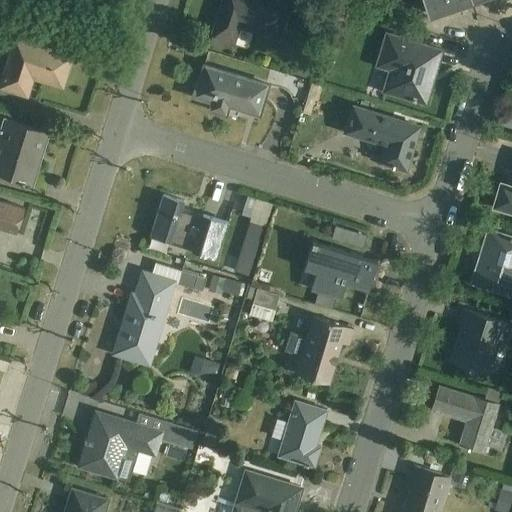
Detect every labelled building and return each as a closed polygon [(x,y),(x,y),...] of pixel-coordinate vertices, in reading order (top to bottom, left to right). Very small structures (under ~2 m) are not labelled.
[(279,42),(291,6),(271,0),(231,0),(232,1),(227,0),(224,0),(211,40),(235,47),(241,29),(279,42)] [(472,1),(472,0),(423,0),(429,15),(472,1)] [(383,92),(426,105),(443,52),(385,35),(376,68),(389,72),(383,92)] [(63,89),(72,57),(13,39),(0,83),(0,90),(29,100),(35,80),(63,89)] [(318,69),(300,63),(295,77),(313,82),(318,69)] [(259,115),(268,86),(205,66),(201,78),(200,78),(193,98),(212,104),(211,110),(225,115),(229,106),(259,115)] [(396,167),(406,170),(419,128),(354,109),(347,133),(387,146),(381,163),(391,166),(396,168),(396,167)] [(0,175),(32,186),(48,134),(0,118),(0,175)] [(494,207),(511,212),(511,188),(501,185),(494,207)] [(150,238),(215,258),(226,225),(182,211),(184,203),(163,196),(150,238)] [(0,229),(17,235),(25,210),(0,203),(0,229)] [(250,223),(235,273),(248,277),(264,228),(250,223)] [(490,289),(511,295),(511,238),(488,231),(471,284),(490,290),(490,289)] [(303,270),(314,272),(310,291),(368,303),(378,255),(309,241),(303,270)] [(114,355),(152,366),(177,284),(143,274),(136,297),(133,295),(114,355)] [(238,297),(241,285),(213,277),(208,292),(221,296),(222,292),(238,297)] [(249,316),(273,323),(281,296),(250,288),(245,302),(252,304),(249,316)] [(450,362),(491,375),(501,341),(507,343),(511,326),(511,324),(463,310),(459,325),(461,326),(450,362)] [(295,374),(330,385),(342,344),(349,345),(354,329),(313,317),(305,341),(291,336),(285,352),(300,357),(295,374)] [(195,358),(190,374),(213,382),(219,366),(195,358)] [(460,445),(485,453),(504,394),(488,390),(485,401),(439,388),(432,412),(467,422),(460,445)] [(278,457),(314,468),(321,448),(320,447),(319,448),(316,447),(327,411),(295,401),(288,423),(277,420),(273,438),(282,442),(278,457)] [(156,458),(163,435),(96,414),(91,429),(94,430),(91,441),(85,440),(84,442),(87,443),(80,467),(129,482),(132,473),(146,477),(153,457),(156,458)] [(440,511),(452,478),(415,467),(411,480),(413,481),(403,511),(440,511)] [(232,511),(295,511),(302,490),(245,472),(232,511)] [(511,490),(506,488),(499,508),(508,511),(511,499),(511,490)] [(66,511),(106,511),(110,502),(73,490),(66,511)]
